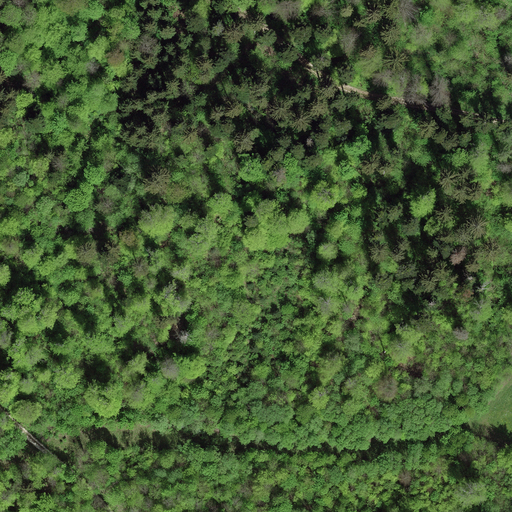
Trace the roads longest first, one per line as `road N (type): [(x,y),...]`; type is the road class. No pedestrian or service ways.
road 1 (track): [(209,0),(242,11),(341,85),(511,123)]
road 2 (track): [(0,408),(109,511)]
